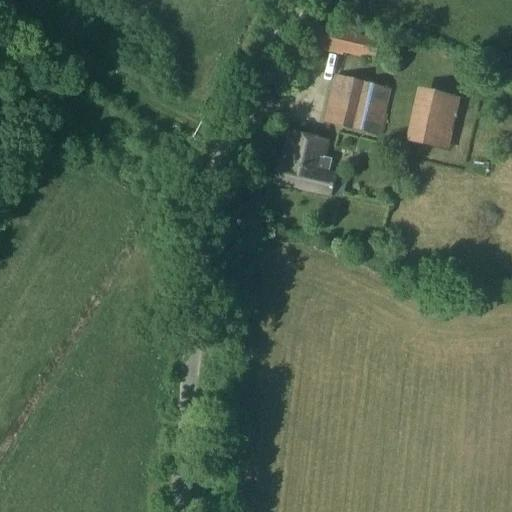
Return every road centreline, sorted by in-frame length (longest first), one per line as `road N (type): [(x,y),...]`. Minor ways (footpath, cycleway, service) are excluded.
road 1 (unclassified): [(174,511),(213,196),(294,0)]
road 2 (track): [(0,13),(227,147)]
